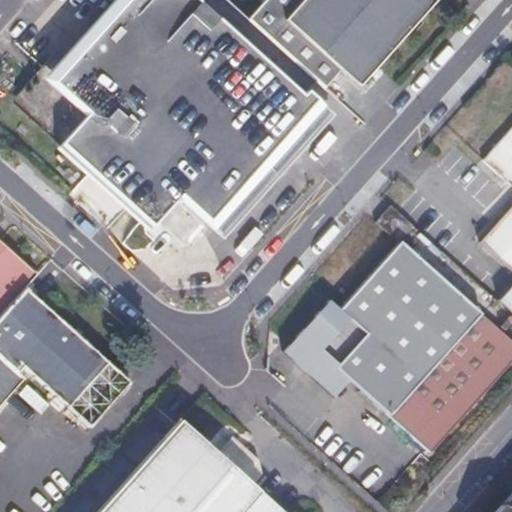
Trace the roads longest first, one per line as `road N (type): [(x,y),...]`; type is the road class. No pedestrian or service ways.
road 1 (unclassified): [(511,1),(208,342)]
road 2 (unclassified): [(208,342),(157,312),(0,173)]
road 3 (unknown): [(208,342),(19,511)]
